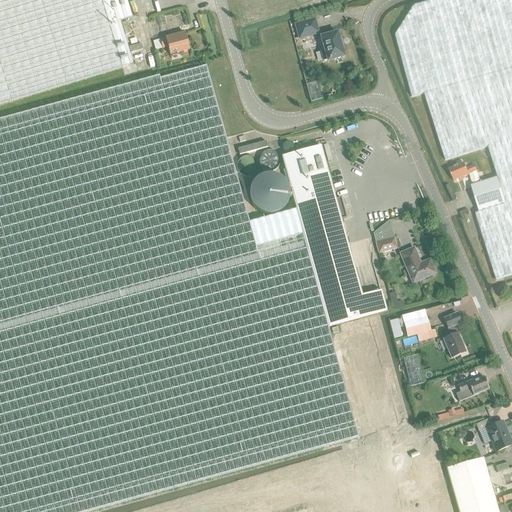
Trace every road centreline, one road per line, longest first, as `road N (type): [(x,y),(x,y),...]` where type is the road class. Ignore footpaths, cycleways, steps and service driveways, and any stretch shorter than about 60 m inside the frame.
road 1 (tertiary): [(511,382),(407,128),(390,107)]
road 2 (tertiary): [(390,107),(363,102),(284,122),(258,115),(219,0)]
